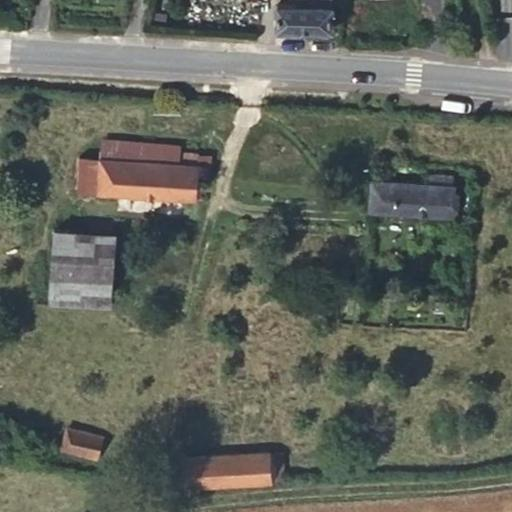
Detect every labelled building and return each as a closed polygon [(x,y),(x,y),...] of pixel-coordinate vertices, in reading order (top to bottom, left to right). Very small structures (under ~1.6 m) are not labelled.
[(333,29),(333,4),(332,0),(299,0),(299,4),(278,3),(278,28),(333,29)] [(471,51),(472,43),(468,42),(460,42),(459,48),(459,51),(471,51)] [(103,138),(101,158),(142,161),(144,142),(103,138)] [(144,142),(142,161),(162,163),(164,143),(144,142)] [(164,143),(162,163),(178,164),(179,153),(179,145),(164,143)] [(196,198),(199,154),(179,153),(178,164),(162,163),(142,161),(101,158),(99,192),(196,198)] [(452,216),(454,176),(429,174),(428,185),(373,181),(370,210),(452,216)] [(111,286),(115,232),(56,228),(51,281),(111,286)] [(98,458),(103,436),(67,427),(62,449),(98,458)] [(270,478),(269,453),(185,457),(186,485),(270,481),(270,478)]
